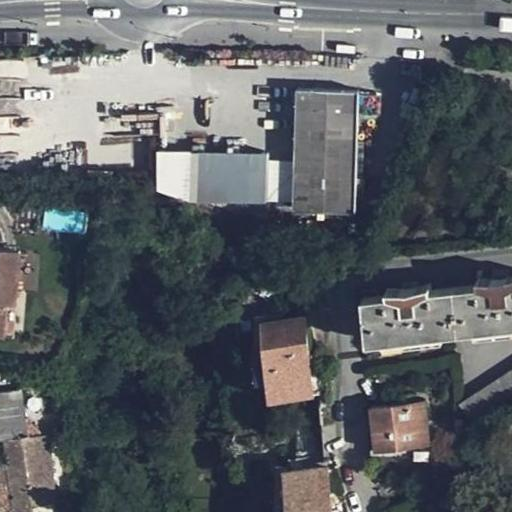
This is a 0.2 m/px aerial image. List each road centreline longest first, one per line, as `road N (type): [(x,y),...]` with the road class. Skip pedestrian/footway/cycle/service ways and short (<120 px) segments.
road 1 (residential): [(511,258),(358,269),(340,299),(371,511)]
road 2 (secondary): [(244,0),(511,16)]
